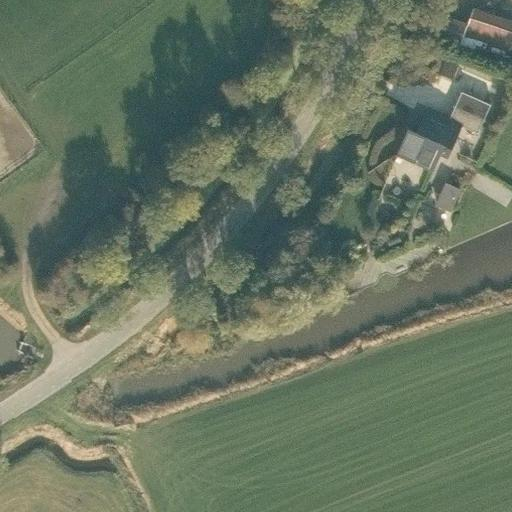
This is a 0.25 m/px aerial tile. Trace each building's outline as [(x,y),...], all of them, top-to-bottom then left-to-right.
[(510,50),(511,43),(511,24),(472,11),(467,23),(463,35),(510,50)] [(442,18),(431,14),(421,42),(432,45),(457,53),(463,35),(467,23),(443,15),(442,18)] [(451,79),(460,56),(448,52),(439,74),(451,79)] [(426,109),(416,132),(408,129),(396,154),(433,170),(440,153),(448,157),(461,126),(478,133),(490,105),(461,92),(449,119),(426,109)] [(459,195),(443,188),(437,200),(454,207),(459,195)] [(401,241),(398,234),(387,238),(390,245),(401,241)]
